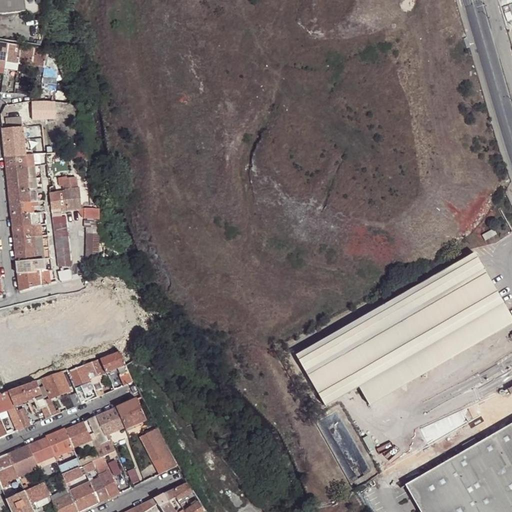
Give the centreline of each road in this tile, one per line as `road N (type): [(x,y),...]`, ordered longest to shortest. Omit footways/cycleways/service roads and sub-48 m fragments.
road 1 (residential): [(0,447),(135,390)]
road 2 (tertiary): [(473,0),(511,132)]
road 3 (residential): [(0,173),(13,303)]
